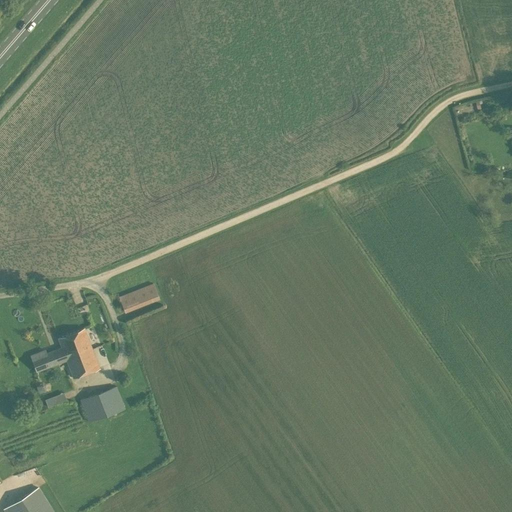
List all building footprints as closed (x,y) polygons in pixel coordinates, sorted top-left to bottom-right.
[(160,300),(154,284),(118,298),(124,314),(160,300)] [(84,328),(59,338),(67,359),(73,377),(98,367),(84,328)] [(67,359),(59,338),(58,338),(61,347),(32,358),(36,371),(67,359)] [(79,399),(88,422),(125,408),(116,386),(79,399)] [(48,406),(67,399),(65,392),(45,398),(48,406)] [(5,511),(54,511),(38,486),(3,508),(5,511)]
